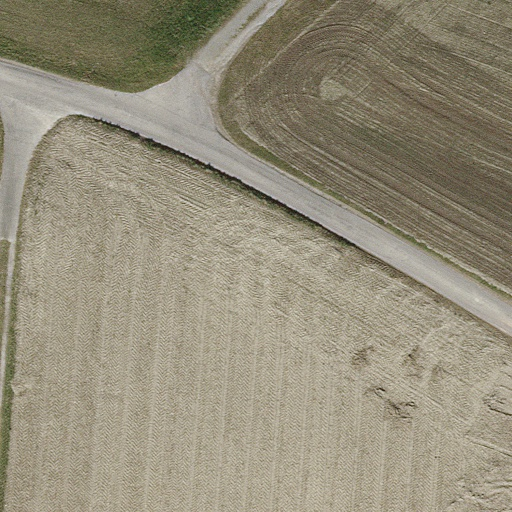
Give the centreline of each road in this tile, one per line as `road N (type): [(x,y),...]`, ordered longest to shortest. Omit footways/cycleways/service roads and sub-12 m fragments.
road 1 (residential): [(511,319),(163,121),(0,81)]
road 2 (track): [(0,326),(18,85)]
road 3 (track): [(163,121),(285,0)]
